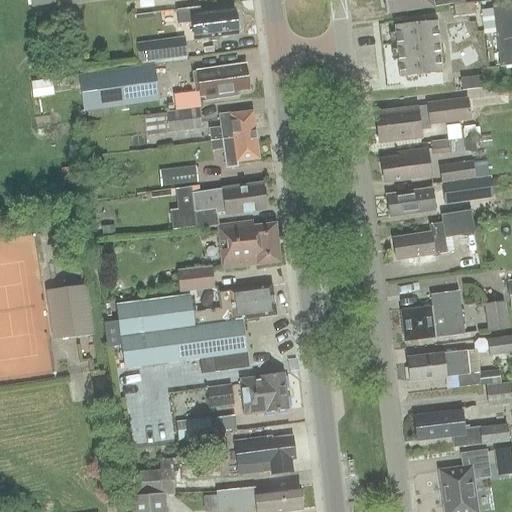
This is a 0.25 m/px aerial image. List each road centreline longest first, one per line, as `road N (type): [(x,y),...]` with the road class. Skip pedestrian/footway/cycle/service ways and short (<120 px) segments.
road 1 (unclassified): [(405,511),(347,46)]
road 2 (secondary): [(334,511),(280,55)]
